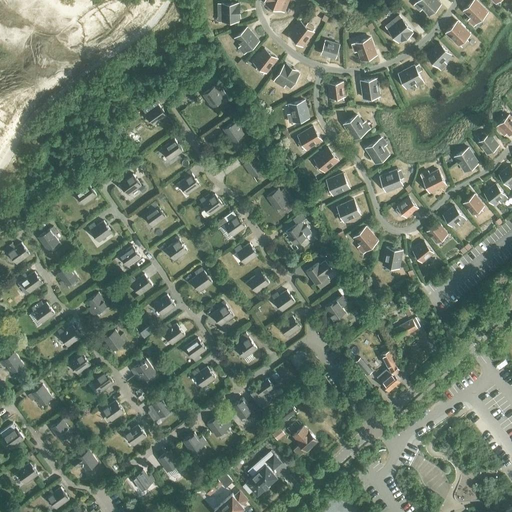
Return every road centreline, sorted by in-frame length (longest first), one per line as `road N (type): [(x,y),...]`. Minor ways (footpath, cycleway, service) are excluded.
road 1 (tertiary): [(372,428),(511,304)]
road 2 (tertiary): [(277,511),(372,428)]
